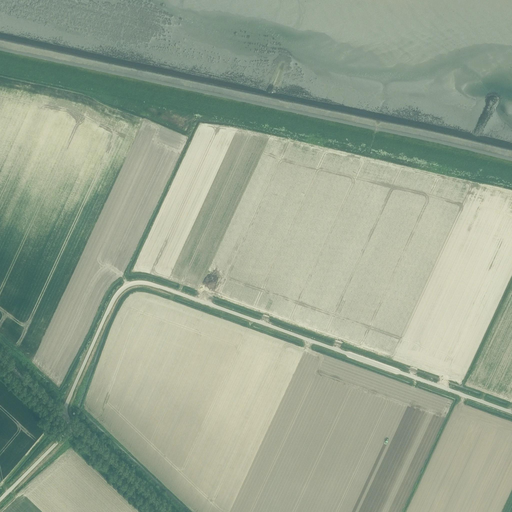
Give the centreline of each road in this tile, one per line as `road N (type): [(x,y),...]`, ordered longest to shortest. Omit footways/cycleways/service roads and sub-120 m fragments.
road 1 (unclassified): [(511,411),(143,283),(117,293),(60,413)]
road 2 (unclassified): [(166,511),(73,425)]
